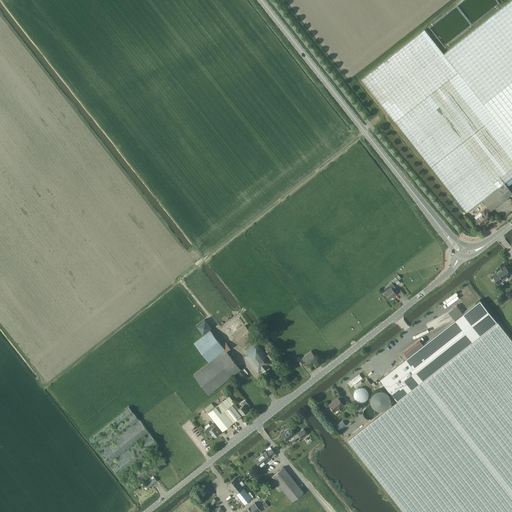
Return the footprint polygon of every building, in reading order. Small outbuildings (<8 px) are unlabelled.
[(511,0),(444,54),(511,144),(511,0)] [(466,213),(511,176),(511,144),(424,29),(361,79),(466,213)] [(511,193),(511,192),(505,183),(483,200),(491,211),(511,193)] [(482,214),(476,219),(481,225),(491,217),(484,209),(480,212),(482,214)] [(511,273),(510,271),(509,272),(505,266),(493,276),(499,284),(507,277),(509,279),(511,276),(511,273)] [(386,291),(384,293),(389,299),(396,294),(393,289),(395,287),(392,283),(384,288),(386,291)] [(407,357),(379,379),(397,401),(497,322),(480,299),(462,313),(456,305),(448,312),(454,320),(423,344),(420,341),(404,353),(407,357)] [(397,401),(348,440),(404,511),(511,511),(511,340),(497,322),(397,401)] [(254,337),(245,325),(233,335),(243,347),(254,337)] [(240,369),(210,330),(204,335),(194,343),(210,362),(194,375),(209,394),(240,369)] [(249,354),(245,357),(258,374),(269,365),(270,366),(272,364),(271,364),(272,363),(270,360),(274,356),(271,352),(267,355),(266,354),(268,353),(266,350),(264,352),(256,342),(246,350),(249,354)] [(299,356),(296,359),(301,364),(305,361),(308,364),(316,357),(311,351),(303,357),(301,359),(299,356)] [(353,385),(363,379),(360,374),(350,380),(353,385)] [(242,415),(238,409),(237,410),(232,404),(234,403),(234,402),(229,396),(208,413),(222,431),(241,416),(242,415)] [(338,398),(329,405),(334,412),(343,405),(338,398)] [(246,408),(249,406),(245,401),(242,403),(244,404),(239,408),(234,403),(232,404),(237,410),(238,409),(242,415),(243,415),(246,412),(246,413),(248,412),(248,411),(248,410),(246,408)] [(204,409),(207,412),(214,406),(211,403),(204,409)] [(160,445),(129,407),(89,438),(131,492),(141,484),(145,490),(157,481),(152,475),(166,463),(155,449),(160,445)] [(342,421),(336,426),(339,430),(346,425),(342,421)] [(209,437),(212,434),(215,437),(220,433),(214,426),(212,424),(204,430),(209,437)] [(290,427),(287,430),(282,434),(287,441),(296,434),(290,427)] [(304,429),(298,433),(302,438),(308,434),(304,429)] [(271,458),(266,451),(255,460),(261,466),(271,458)] [(304,492),(284,467),(272,476),(292,501),(304,492)] [(235,478),(228,483),(244,504),(251,498),(235,478)] [(254,503),(242,511),(258,511),(261,511),(254,503)]
